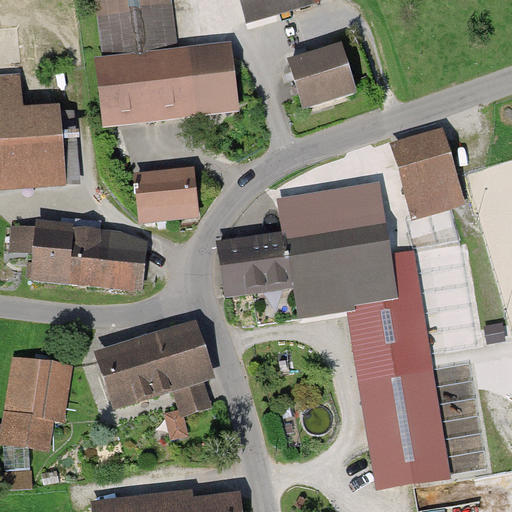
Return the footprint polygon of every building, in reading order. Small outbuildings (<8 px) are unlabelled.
[(173,0),(101,0),(116,131),(211,120),(210,110),(242,107),(237,62),(205,66),(204,54),(180,57),(173,0)] [(329,0),(240,0),(250,34),(332,10),(329,0)] [(355,55),(293,75),(305,115),(368,95),(355,55)] [(29,95),(0,97),(0,195),(81,187),(75,123),(32,127),(29,95)] [(453,138),(401,152),(419,220),(471,207),(453,138)] [(201,181),(142,188),(147,226),(206,219),(201,181)] [(149,294),(155,245),(48,232),(42,281),(149,294)] [(292,240),(222,249),(230,308),(300,299),(292,240)] [(215,377),(198,326),(97,360),(114,412),(174,391),(184,421),(208,413),(198,383),(215,377)] [(456,481),(434,353),(355,367),(377,495),(456,481)] [(80,372),(20,362),(6,443),(66,453),(80,372)] [(454,432),(462,475),(492,470),(484,427),(454,432)] [(248,511),(247,498),(111,511),(248,511)]
